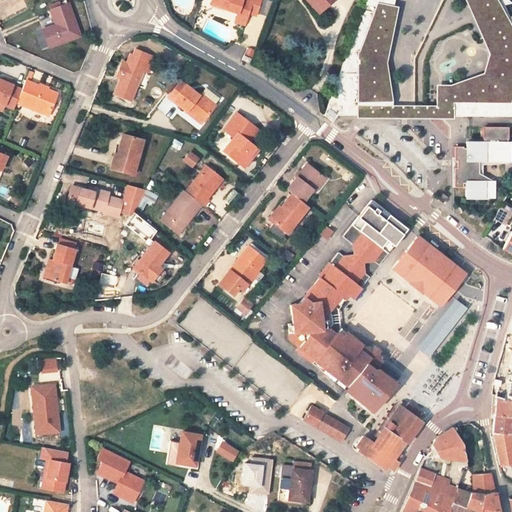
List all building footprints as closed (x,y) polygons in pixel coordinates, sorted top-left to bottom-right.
[(211,0),(211,2),(227,8),(226,10),(237,14),(234,22),(244,26),(248,14),(254,16),(259,0),(211,0)] [(306,0),(302,0),(316,15),(319,13),(306,0)] [(306,0),(319,13),(333,0),(306,0)] [(391,16),(394,0),(366,0),(363,11),(390,16),(391,16)] [(507,0),(470,0),(495,54),(502,54),(506,57),(498,88),(493,88),(487,89),(481,84),(451,89),(452,94),(445,94),(445,116),(511,116),(511,16),(510,17),(504,5),(511,3),(507,0)] [(60,1),(49,5),(51,10),(61,6),(60,1)] [(51,10),(56,26),(43,30),(49,47),(79,36),(68,4),(61,6),(51,10)] [(390,16),(363,11),(347,54),(354,53),(354,52),(381,52),(383,48),(390,16)] [(119,71),(122,72),(120,78),(114,93),(130,100),(143,70),(147,72),(150,63),(151,63),(154,58),(134,50),(132,55),(130,54),(126,64),(122,62),(119,71)] [(354,53),(347,54),(324,116),(333,123),(339,116),(359,116),(359,107),(389,106),(381,52),(354,52),(354,53)] [(389,106),(359,107),(359,116),(439,116),(445,116),(445,94),(452,94),(451,89),(481,84),(487,89),(493,88),(498,88),(506,57),(502,54),(495,54),(491,53),(492,64),(489,75),(476,80),(437,88),(437,107),(389,106)] [(250,59),(243,56),(242,60),(249,64),(250,59)] [(5,82),(0,80),(0,109),(2,110),(4,105),(14,109),(16,103),(22,89),(12,85),(13,83),(6,79),(5,82)] [(188,109),(203,121),(214,106),(214,105),(218,99),(205,89),(200,95),(199,94),(198,96),(185,85),(176,79),(171,85),(179,92),(173,101),(172,101),(186,111),(188,109)] [(25,80),(22,89),(16,103),(47,115),(56,93),(25,80)] [(164,94),(173,101),(179,92),(171,85),(164,94)] [(188,109),(186,111),(201,123),(203,121),(188,109)] [(224,130),(233,138),(223,151),(239,164),(246,155),(248,157),(255,148),(248,143),(243,139),(252,127),(236,114),(224,130)] [(257,131),(252,127),(243,139),(248,143),(257,131)] [(464,146),(455,146),(455,161),(459,161),(458,167),(455,168),(454,187),(464,187),(464,183),(467,183),(467,188),(467,197),(495,197),(495,185),(479,180),(479,161),(495,161),(511,160),(511,141),(508,141),(508,139),(509,139),(509,129),(483,129),(483,139),(484,139),(484,141),(467,141),(467,148),(464,148),(464,146)] [(142,141),(122,135),(117,155),(120,156),(116,170),(133,175),(142,141)] [(170,148),(180,150),(182,142),(173,139),(170,148)] [(248,157),(246,155),(239,164),(244,168),(258,151),(255,148),(248,157)] [(117,155),(114,154),(110,168),(116,170),(120,156),(117,155)] [(183,162),(191,168),(197,160),(189,154),(183,162)] [(306,164),(296,177),(312,190),(315,192),(325,180),(306,164)] [(218,177),(205,167),(186,192),(201,205),(203,206),(208,201),(206,199),(215,188),(212,185),(218,177)] [(221,180),(218,177),(212,185),(215,188),(221,180)] [(296,177),(286,190),(291,193),(302,203),(312,190),(296,177)] [(123,200),(122,200),(119,209),(132,212),(144,190),(128,185),(123,200)] [(68,197),(76,199),(75,203),(84,206),(103,212),(103,213),(117,217),(119,209),(122,200),(108,196),(109,192),(95,189),(94,192),(88,191),(71,186),(68,197)] [(223,200),(227,204),(237,193),(232,189),(223,200)] [(149,192),(145,190),(141,197),(146,199),(149,192)] [(186,192),(184,191),(161,221),(175,232),(185,219),(188,222),(201,205),(186,192)] [(280,208),(282,209),(272,222),(287,233),(308,207),(302,203),(291,193),(280,208)] [(76,199),(68,197),(66,205),(83,210),(84,206),(75,203),(76,199)] [(342,237),(352,244),(374,262),(379,265),(382,260),(402,233),(400,225),(371,202),(342,237)] [(280,208),(278,206),(268,219),(272,222),(282,209),(280,208)] [(511,212),(510,212),(503,226),(511,230),(511,212)] [(188,222),(185,219),(175,232),(178,234),(188,222)] [(318,234),(327,241),(334,231),(325,225),(318,234)] [(511,230),(502,248),(511,253),(511,230)] [(463,272),(416,236),(392,267),(409,281),(409,282),(414,286),(421,291),(422,290),(439,304),(442,300),(451,288),(458,279),(463,272)] [(76,243),(59,238),(57,244),(74,249),(76,243)] [(153,242),(138,261),(134,266),(134,267),(140,273),(149,280),(151,281),(157,274),(153,271),(157,266),(167,253),(153,242)] [(57,244),(52,260),(47,278),(65,283),(70,285),(73,285),(74,282),(76,276),(78,269),(70,267),(75,250),(74,249),(57,244)] [(353,255),(343,256),(363,274),(363,264),(374,262),(352,244),(353,255)] [(265,261),(248,247),(225,276),(226,277),(225,278),(223,277),(219,283),(233,295),(239,287),(242,290),(247,283),(253,288),(263,275),(257,271),(265,261)] [(318,278),(319,278),(298,304),(290,305),(291,314),(326,310),(329,310),(333,305),(337,309),(342,303),(348,296),(352,299),(360,288),(368,278),(363,274),(343,256),(338,252),(318,278)] [(52,260),(49,259),(44,277),(47,278),(52,260)] [(99,277),(104,264),(94,261),(90,274),(99,277)] [(140,273),(136,277),(146,285),(149,280),(140,273)] [(252,304),(244,298),(237,307),(244,314),(252,304)] [(455,301),(419,350),(427,356),(463,307),(455,301)] [(326,310),(291,314),(292,323),(327,320),(326,310)] [(397,380),(379,366),(336,332),(330,328),(327,328),(325,326),(327,323),(327,320),(292,323),(287,324),(289,340),(298,347),(296,350),(312,364),(314,361),(324,369),(322,372),(333,381),(336,378),(346,386),(344,389),(349,394),(371,412),(397,380)] [(344,331),(340,327),(336,332),(379,366),(397,380),(400,376),(397,374),(382,361),(378,358),(379,357),(379,351),(374,347),(368,347),(367,346),(365,348),(361,345),(344,331)] [(214,362),(291,407),(308,378),(235,336),(238,332),(233,329),(214,362)] [(57,371),(56,358),(40,359),(41,372),(57,371)] [(314,361),(312,364),(322,372),(324,369),(314,361)] [(60,372),(40,374),(40,382),(60,381),(60,372)] [(336,378),(333,381),(344,389),(346,386),(336,378)] [(36,395),(32,400),(33,415),(37,414),(37,422),(34,422),(35,434),(58,432),(56,411),(54,411),(53,400),(55,400),(54,384),(40,385),(41,395),(36,395)] [(40,385),(30,386),(32,400),(36,395),(41,395),(40,385)] [(511,400),(496,395),(495,404),(494,414),(510,416),(510,425),(511,425),(511,400)] [(340,442),(348,428),(339,423),(338,425),(320,415),(322,412),(311,405),(305,417),(305,416),(302,420),(340,442)] [(391,471),(397,461),(393,458),(404,442),(406,443),(420,423),(421,422),(419,421),(413,416),(399,406),(398,405),(389,418),(383,426),(372,442),(366,437),(357,452),(383,469),(384,470),(386,467),(391,471)] [(322,412),(320,415),(338,425),(339,423),(322,412)] [(510,416),(494,414),(494,419),(493,432),(509,433),(510,425),(510,416)] [(389,418),(387,416),(381,425),(383,426),(389,418)] [(438,473),(419,465),(398,511),(414,511),(415,511),(418,511),(448,511),(449,511),(456,488),(463,468),(467,469),(462,443),(451,427),(436,436),(431,445),(438,457),(448,459),(447,465),(451,466),(449,474),(448,479),(443,478),(437,476),(438,473)] [(179,442),(170,441),(166,464),(188,467),(189,464),(194,465),(199,435),(180,432),(179,442)] [(509,433),(493,432),(496,446),(500,465),(511,462),(511,455),(511,452),(509,433)] [(216,451),(231,460),(236,451),(221,442),(216,451)] [(431,450),(423,458),(419,465),(438,473),(440,460),(438,460),(438,457),(431,445),(431,450)] [(65,462),(67,451),(42,447),(40,458),(46,459),(49,460),(45,482),(42,482),(41,487),(62,491),(64,481),(63,480),(64,476),(65,476),(68,463),(65,462)] [(128,462),(101,449),(96,459),(101,462),(96,473),(118,484),(117,487),(115,486),(112,493),(126,500),(131,491),(136,494),(142,481),(123,471),(128,462)] [(242,484),(249,485),(248,492),(269,495),(273,460),(252,458),(251,465),(245,464),(242,484)] [(310,465),(293,462),(292,469),(310,471),(310,465)] [(131,466),(129,472),(142,478),(145,472),(131,466)] [(290,478),(281,477),(278,501),(299,504),(299,501),(307,501),(310,471),(292,469),(291,469),(291,471),(290,478)] [(291,471),(282,470),(281,477),(290,478),(291,471)] [(469,493),(456,488),(449,511),(452,511),(466,511),(470,504),(473,505),(479,507),(494,511),(498,511),(496,500),(490,472),(472,474),(472,492),(470,492),(469,493)] [(126,500),(132,502),(136,494),(131,491),(126,500)] [(64,511),(67,504),(46,500),(43,511),(64,511)]
